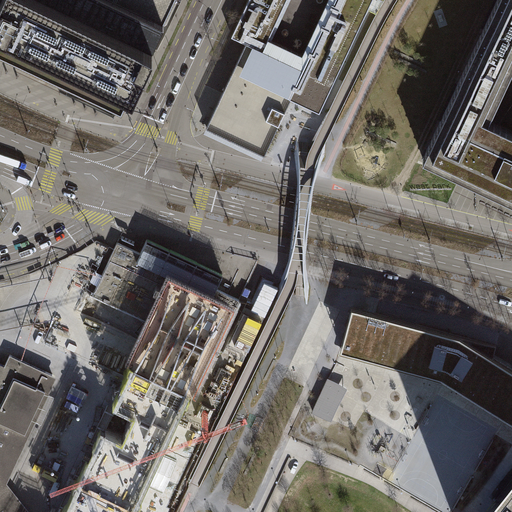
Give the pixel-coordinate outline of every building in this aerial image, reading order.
[(126,0),(0,0),(0,50),(121,108),(164,17),(126,0)] [(126,0),(164,17),(171,2),(172,0),(126,0)] [(263,50),(246,42),(206,127),(264,154),(291,97),(319,110),(371,0),(334,0),(335,0),(334,0),(334,1),(332,0),(330,6),(331,6),(330,8),(331,8),(325,20),(324,21),(323,21),(320,26),(322,27),(321,28),(322,28),(313,48),(312,47),(311,49),(310,48),(307,53),(309,54),(308,55),(309,56),(303,68),(263,49),(263,50)] [(248,0),(231,36),(246,42),(263,50),(263,49),(285,0),(248,0)] [(511,0),(496,0),(422,160),(460,177),(511,201),(511,0)] [(117,242),(92,294),(215,351),(240,299),(216,288),(215,288),(212,295),(137,259),(140,253),(117,242)] [(226,308),(173,283),(130,372),(64,511),(128,511),(183,397),(226,308)] [(352,304),(341,347),(426,370),(424,377),(462,387),(511,418),(511,365),(484,349),(486,341),(463,335),(460,333),(352,304)] [(0,511),(24,511),(1,483),(52,374),(10,355),(5,365),(0,362),(0,511)] [(333,391),(321,416),(331,421),(347,388),(329,379),(325,387),(333,391)] [(333,391),(325,387),(313,412),(321,416),(333,391)]
